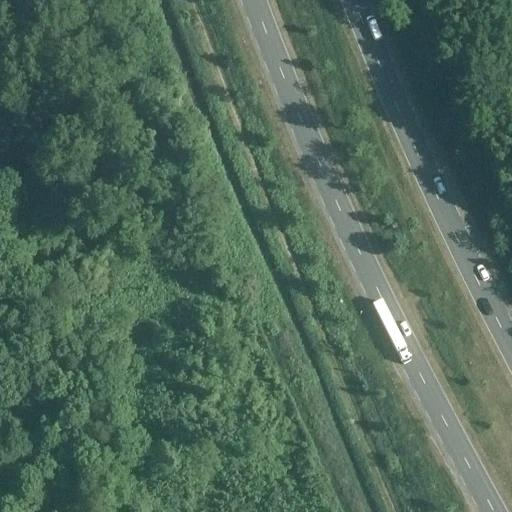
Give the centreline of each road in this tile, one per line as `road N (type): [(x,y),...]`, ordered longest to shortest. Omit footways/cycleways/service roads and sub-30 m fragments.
road 1 (primary): [(253,0),(357,243),(500,511)]
road 2 (primary): [(511,347),(420,159),(358,0)]
